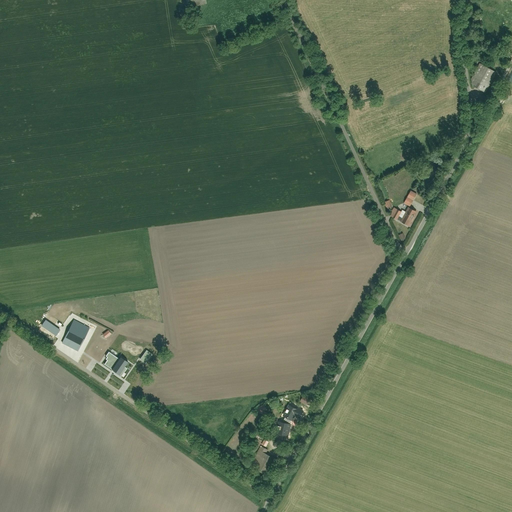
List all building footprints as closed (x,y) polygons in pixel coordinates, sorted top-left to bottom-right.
[(205,0),(186,0),(187,9),(206,6),(205,0)] [(471,82),(486,90),(497,72),(482,63),(471,82)] [(411,193),(405,204),(411,207),(417,196),(411,193)] [(384,203),(387,210),(393,208),(390,200),(384,203)] [(391,217),(409,227),(417,212),(409,208),(406,214),(395,208),(391,217)] [(55,322),(50,331),(58,335),(63,326),(55,322)] [(74,322),(64,343),(78,350),(88,329),(74,322)] [(109,330),(104,335),(108,339),(113,334),(109,330)] [(106,350),(109,342),(96,336),(89,353),(98,357),(101,348),(106,350)] [(303,397),(301,403),(309,407),(312,402),(303,397)] [(302,419),(305,412),(290,405),(284,418),(293,422),(296,417),(302,419)] [(278,433),(276,441),(285,444),(287,436),(278,433)] [(268,451),(262,447),(252,466),(268,475),(275,461),(266,456),(268,451)]
